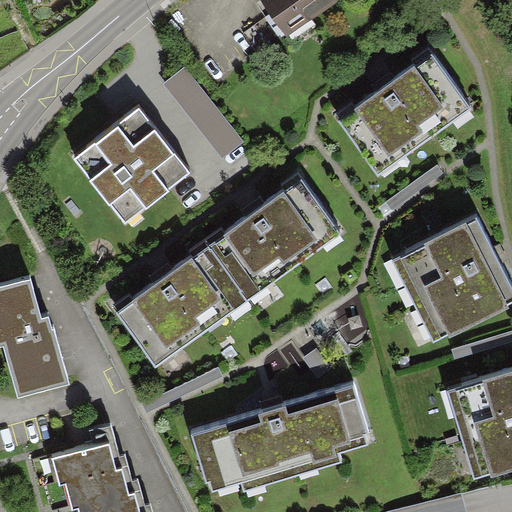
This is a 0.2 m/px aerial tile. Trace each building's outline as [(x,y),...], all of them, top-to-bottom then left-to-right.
[(262,0),(288,36),(338,0),(262,0)] [(421,41),(332,110),(381,173),(470,105),(421,41)] [(186,66),(163,84),(223,160),(246,142),(186,66)] [(140,108),(75,157),(124,221),(189,172),(140,108)] [(300,174),(119,312),(159,365),(341,227),(300,174)] [(511,276),(476,207),(391,251),(435,335),(511,295),(511,276)] [(30,271),(0,279),(0,336),(5,335),(20,388),(70,374),(50,306),(41,309),(30,271)] [(307,374),(334,367),(327,342),(300,350),(307,374)] [(511,361),(448,381),(475,467),(511,455),(511,361)] [(358,381),(192,429),(210,490),(376,442),(358,381)] [(112,435),(47,452),(57,488),(65,486),(71,507),(78,505),(79,511),(149,511),(149,509),(143,511),(136,484),(132,485),(125,458),(119,460),(112,435)] [(379,506),(380,511),(468,511),(470,511),(465,488),(379,506)]
